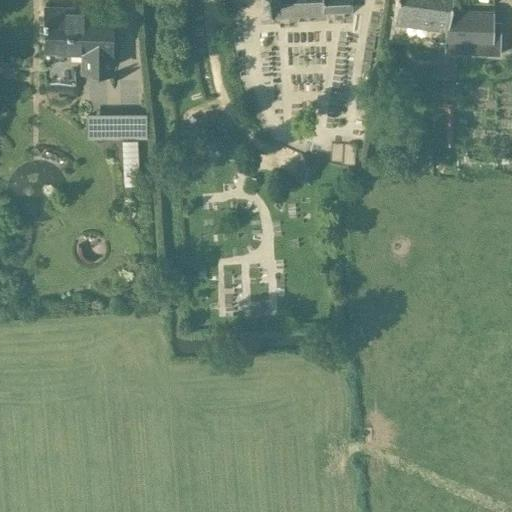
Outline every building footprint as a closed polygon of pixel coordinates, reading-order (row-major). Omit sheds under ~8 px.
[(357,0),(268,0),(269,12),(324,11),(323,5),(352,5),(357,0)] [(395,0),(393,19),(445,26),(447,26),(449,9),(450,0),(395,0)] [(44,8),(44,48),(45,82),(75,82),(75,67),(82,67),(110,67),(110,9),(44,8)] [(444,42),(444,51),(455,52),(455,53),(462,53),(499,54),(500,30),(500,21),(493,21),(493,10),(449,9),(447,26),(445,26),(444,39),(444,42)] [(455,53),(455,52),(444,51),(438,51),(438,76),(454,76),(455,53)] [(83,110),(84,136),(144,135),(144,109),(83,110)] [(301,152),(293,177),(312,184),(320,159),(301,152)]
